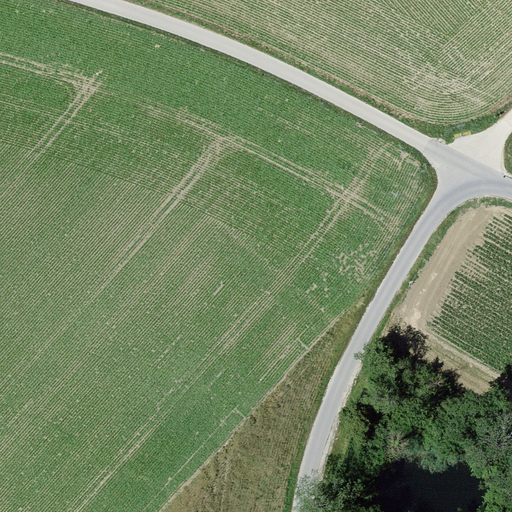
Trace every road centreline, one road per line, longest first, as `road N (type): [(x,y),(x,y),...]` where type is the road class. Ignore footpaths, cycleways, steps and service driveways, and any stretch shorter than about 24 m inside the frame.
road 1 (unclassified): [(88,0),(216,41),(465,164)]
road 2 (unclassified): [(300,511),(359,340),(465,164)]
